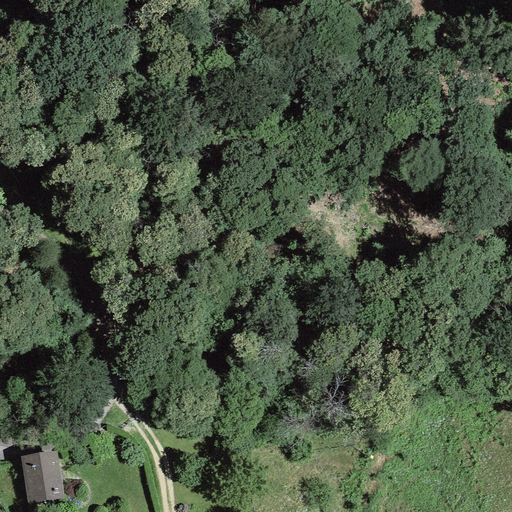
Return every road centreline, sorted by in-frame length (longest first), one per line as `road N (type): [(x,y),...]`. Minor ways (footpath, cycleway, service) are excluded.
road 1 (unclassified): [(0,193),(102,322),(111,372)]
road 2 (residential): [(111,372),(107,399),(85,427),(40,445),(0,442)]
